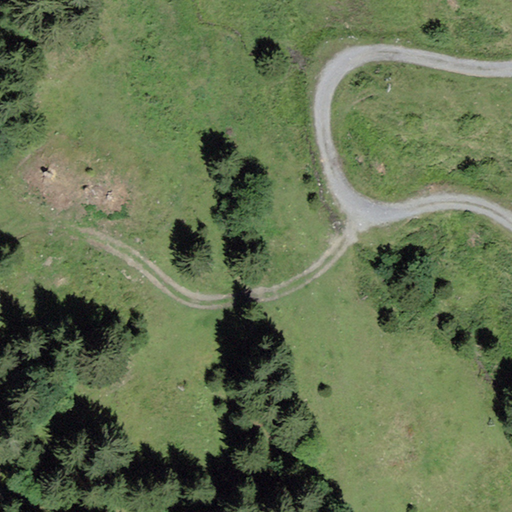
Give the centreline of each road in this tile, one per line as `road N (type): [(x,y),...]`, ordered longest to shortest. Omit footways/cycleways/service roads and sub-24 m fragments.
road 1 (track): [(511,223),(472,202),(391,212),(358,205),(332,167),(323,109),(335,70),(356,55),(511,68)]
road 2 (track): [(0,255),(20,231),(63,223),(161,270),(193,298),(240,305),(324,264),(364,208)]
